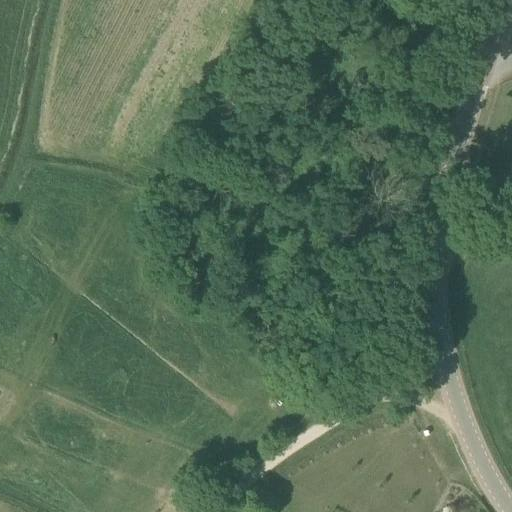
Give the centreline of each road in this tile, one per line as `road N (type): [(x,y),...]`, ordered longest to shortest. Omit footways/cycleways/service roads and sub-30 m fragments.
road 1 (tertiary): [(511,511),(491,486),(451,392),(435,282),(442,226)]
road 2 (track): [(218,511),(270,452),(347,413),(451,392)]
road 3 (tertiary): [(442,226),(462,125),(505,0)]
